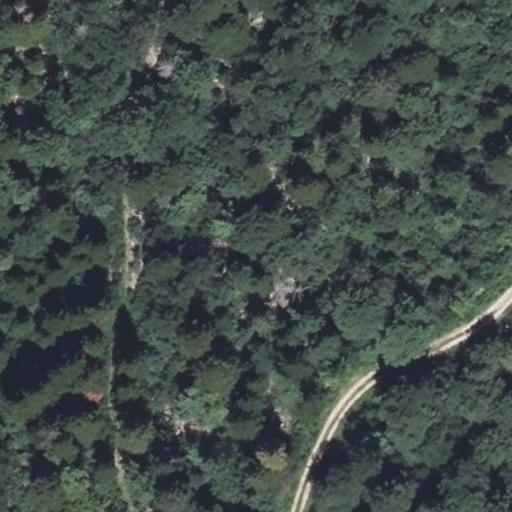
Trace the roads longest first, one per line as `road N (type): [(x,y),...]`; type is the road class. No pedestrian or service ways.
road 1 (track): [(126,511),(111,393),(121,314),(121,120),(159,0)]
road 2 (track): [(297,511),(320,446),(351,395),(494,314),(511,294)]
